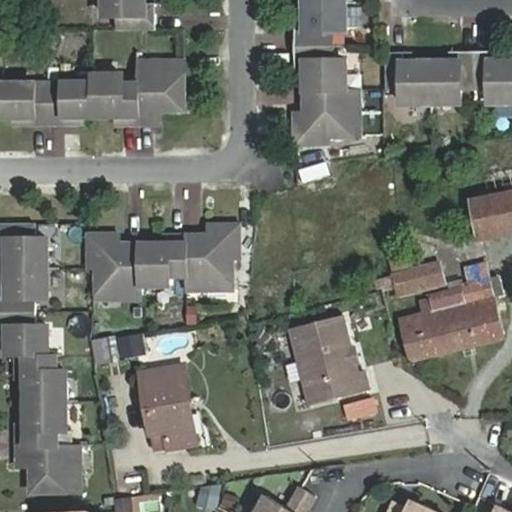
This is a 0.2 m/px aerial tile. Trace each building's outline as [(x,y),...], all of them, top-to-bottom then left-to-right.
[(148,0),(107,0),(108,13),(120,13),(120,27),(158,26),(158,11),(148,11),(148,0)] [(360,5),(322,6),(322,34),(310,34),(310,49),(349,49),(349,35),(360,35),(360,5)] [(360,92),(360,62),(349,62),(349,49),(310,49),(310,64),(322,64),(323,92),(344,92),(352,92),(360,92)] [(406,85),(406,104),(434,104),(434,67),(406,68),(407,54),(389,54),(390,85),(406,85)] [(434,104),(463,104),(462,88),(477,88),(477,55),(462,55),(462,67),(434,67),(434,104)] [(492,88),(492,107),(511,107),(511,67),(493,67),(493,55),(477,55),(477,88),(492,88)] [(188,60),(141,61),(141,84),(142,122),(158,122),(158,109),(188,108),(188,60)] [(127,72),(97,73),(97,83),(97,116),(98,116),(126,116),(126,122),(142,122),(141,84),(128,84),(127,72)] [(97,83),(64,84),(64,123),(98,123),(98,116),(97,116),(97,83)] [(0,124),(9,124),(8,117),(19,117),(19,84),(0,84),(0,124)] [(64,84),(19,84),(19,117),(30,117),(30,124),(64,123),(64,84)] [(369,88),(366,105),(382,108),(385,90),(369,88)] [(360,139),(361,104),(351,103),(352,92),(344,92),(323,92),(299,92),(300,145),(312,145),(333,145),(333,139),(360,139)] [(511,170),(484,175),(486,190),(511,185),(511,170)] [(482,243),(511,236),(511,226),(506,196),(473,203),(482,243)] [(10,269),(51,269),(50,239),(38,239),(38,225),(0,224),(0,240),(10,240),(10,269)] [(189,292),(235,292),(235,260),(241,260),(241,228),(211,227),(211,246),(204,246),(204,239),(189,238),(189,275),(189,292)] [(99,301),(145,301),(145,247),(131,247),(131,255),(123,254),(123,236),(93,236),(93,269),(99,269),(99,301)] [(145,288),(175,287),(175,274),(189,275),(189,238),(174,238),(174,247),(145,247),(145,288)] [(413,271),(403,274),(394,276),(399,298),(451,284),(450,279),(445,279),(436,241),(407,247),(413,271)] [(396,250),(403,274),(413,271),(407,247),(396,250)] [(403,321),(415,363),(506,340),(488,266),(468,270),(471,284),(462,287),(464,294),(421,305),(425,316),(403,321)] [(51,299),(51,269),(10,269),(11,298),(0,297),(0,313),(39,313),(39,299),(51,299)] [(187,295),(186,287),(147,289),(148,298),(187,295)] [(39,327),(39,313),(0,313),(0,314),(0,328),(11,328),(11,357),(51,356),(52,327),(39,327)] [(345,319),(294,332),(313,406),(372,390),(367,373),(360,375),(357,364),(352,361),(351,356),(353,351),(345,319)] [(102,362),(146,350),(141,332),(97,344),(102,362)] [(69,403),(69,372),(56,372),(56,357),(20,357),(20,373),(28,373),(29,403),(69,403)] [(183,411),(191,409),(185,370),(143,376),(152,437),(166,435),(169,452),(190,448),(183,411)] [(57,433),(69,433),(69,403),(29,403),(29,432),(20,432),(20,448),(57,447),(57,433)] [(197,447),(191,409),(183,411),(190,448),(197,447)] [(34,494),(82,494),(82,447),(57,447),(20,448),(21,454),(20,463),(34,463),(34,494)] [(269,497),(260,511),(309,511),(318,498),(303,489),(290,510),(269,497)] [(395,500),(390,511),(445,511),(412,497),(408,506),(395,500)]
